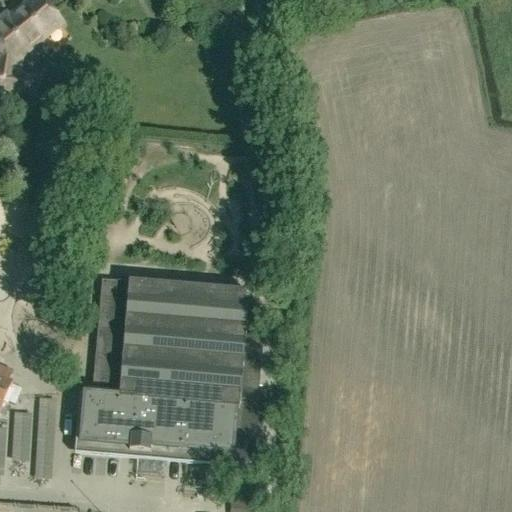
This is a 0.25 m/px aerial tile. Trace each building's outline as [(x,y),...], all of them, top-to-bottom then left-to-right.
[(0,20),(0,92),(33,98),(36,80),(18,77),(21,62),(45,42),(42,39),(58,26),(36,0),(30,0),(7,20),(4,17),(0,20)] [(0,108),(0,145),(14,114),(0,108)] [(265,394),(258,394),(264,316),(246,315),(248,296),(101,283),(92,399),(84,398),(79,446),(129,450),(129,455),(186,460),(186,466),(231,470),(231,464),(259,466),(265,394)] [(16,296),(3,302),(9,315),(22,309),(16,296)] [(9,372),(0,368),(0,413),(5,402),(16,406),(18,399),(22,390),(12,386),(4,382),(9,372)]
